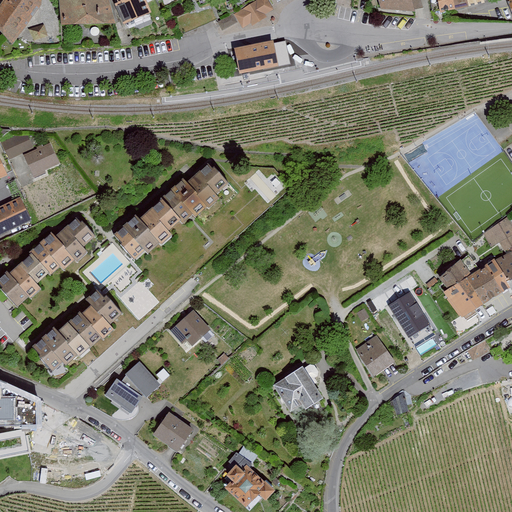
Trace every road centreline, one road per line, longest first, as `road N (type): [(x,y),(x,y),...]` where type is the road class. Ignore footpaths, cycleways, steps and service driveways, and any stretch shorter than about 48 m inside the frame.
road 1 (unclassified): [(511,312),(376,401),(342,447),(335,511)]
road 2 (residential): [(309,0),(292,17),(305,30),(354,38),(511,28)]
road 3 (unclassified): [(138,442),(94,487),(65,494),(0,490)]
road 4 (unclassified): [(0,371),(91,408),(138,442)]
